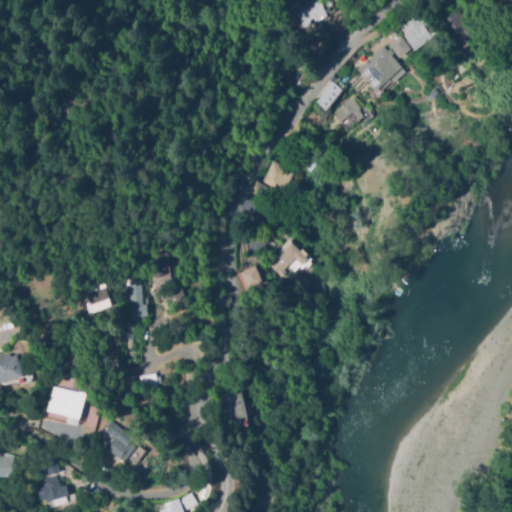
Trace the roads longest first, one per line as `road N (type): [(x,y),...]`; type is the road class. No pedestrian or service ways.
road 1 (residential): [(388,0),(301,98),(233,198),(225,323),(201,410)]
road 2 (residential): [(0,419),(122,493),(165,494),(195,476),(184,421),(201,410)]
